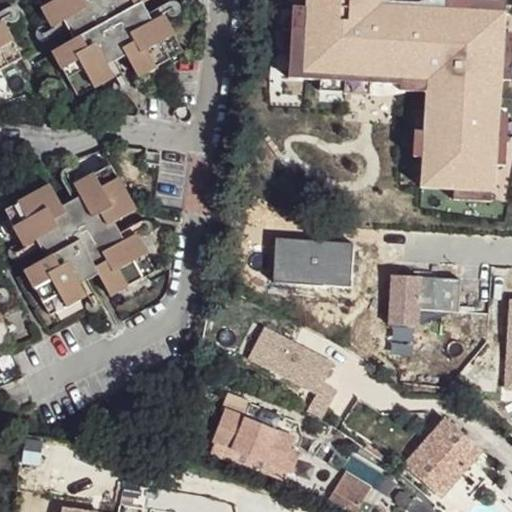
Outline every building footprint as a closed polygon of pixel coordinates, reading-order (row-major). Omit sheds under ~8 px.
[(0,0),(0,70),(27,56),(8,22),(0,25),(0,0)] [(143,0),(34,0),(49,25),(66,17),(77,36),(50,50),(75,96),(111,78),(101,58),(120,50),(136,77),(180,52),(161,15),(143,25),(132,6),(143,0)] [(387,0),(308,0),(304,80),(434,88),(428,190),(503,194),(511,42),(511,13),(387,6),(387,0)] [(45,187),(0,209),(20,247),(37,239),(48,257),(18,272),(44,316),(78,299),(68,280),(89,270),(105,298),(151,274),(133,237),(104,227),(130,214),(106,168),(68,187),(79,204),(45,187)] [(357,244),(277,239),(275,284),(354,288),(357,244)] [(460,280),(391,277),(389,325),(418,326),(419,312),(458,313),(460,280)] [(333,363),(266,327),(249,358),(315,394),(305,412),(324,423),(340,392),(323,383),(333,363)] [(291,441),(243,420),(232,448),(280,468),(291,441)] [(479,451),(446,421),(406,465),(440,495),(452,482),(468,463),(479,451)] [(468,463),(452,482),(469,496),(485,478),(468,463)] [(358,511),(370,491),(343,476),(327,505),(339,511),(358,511)]
